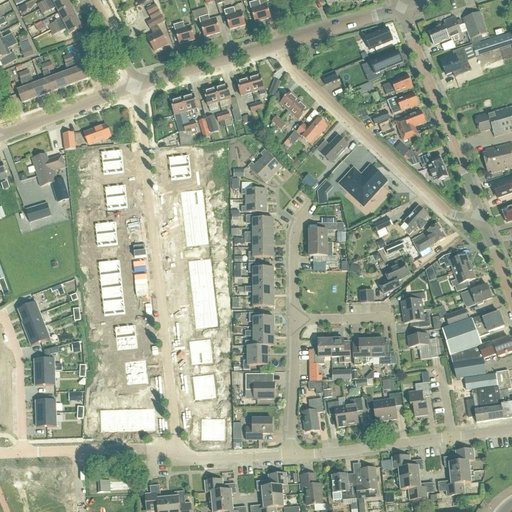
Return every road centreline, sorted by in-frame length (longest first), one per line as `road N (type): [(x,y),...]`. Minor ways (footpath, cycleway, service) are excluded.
road 1 (residential): [(175,448),(134,87)]
road 2 (residential): [(480,215),(446,211),(293,69),(281,43)]
road 3 (unclassified): [(480,215),(400,8)]
road 4 (residential): [(451,437),(292,456)]
road 5 (unclassified): [(134,87),(281,43)]
road 6 (residential): [(175,448),(23,450)]
road 7 (unclassified): [(0,135),(134,87)]
road 8 (residential): [(0,313),(19,360),(23,450)]
road 9 (residential): [(292,456),(294,319)]
road 10 (unclassified): [(281,43),(400,8)]
